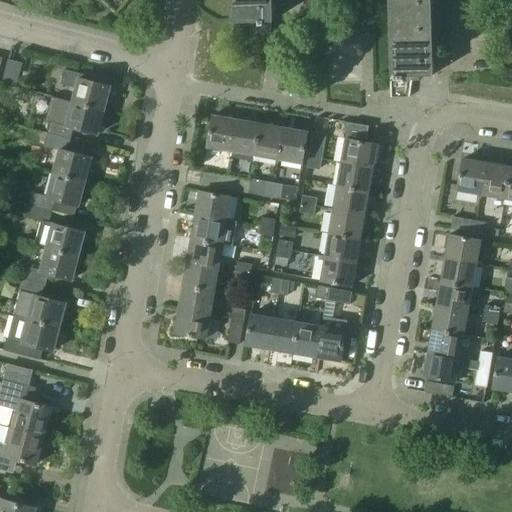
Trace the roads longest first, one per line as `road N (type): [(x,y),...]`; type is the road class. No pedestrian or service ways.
road 1 (residential): [(511,122),(452,112),(432,121),(422,138),(374,413)]
road 2 (residential): [(120,368),(173,68)]
road 3 (residential): [(374,413),(120,368)]
road 4 (residential): [(173,68),(0,22)]
road 5 (residential): [(99,506),(120,368)]
road 6 (residential): [(511,437),(374,413)]
